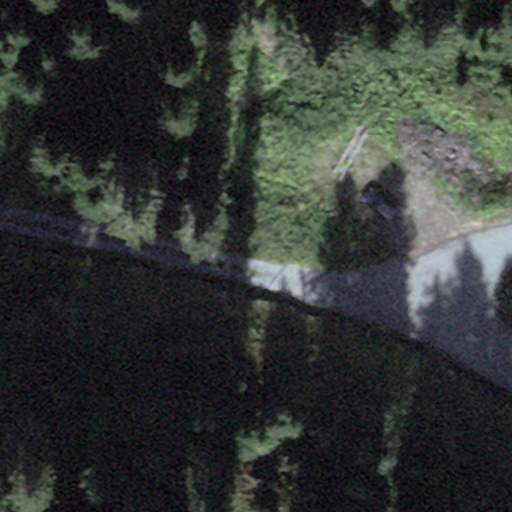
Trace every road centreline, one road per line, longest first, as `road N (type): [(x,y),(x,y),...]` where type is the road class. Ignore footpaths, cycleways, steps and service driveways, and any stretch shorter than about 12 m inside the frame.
road 1 (track): [(445,304),(0,220)]
road 2 (track): [(511,241),(475,252),(445,304),(462,346),(511,369)]
